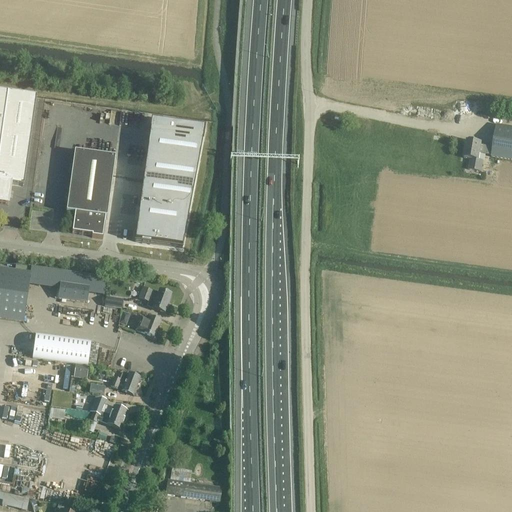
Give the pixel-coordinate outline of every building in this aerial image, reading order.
[(0,92),(0,204),(7,205),(10,189),(9,189),(10,186),(24,188),(36,98),(0,92)] [(151,126),(135,246),(182,252),(205,134),(151,126)] [(481,145),(467,142),(464,159),(470,160),(468,170),(481,172),(482,164),(478,164),(478,161),(479,161),(480,155),(511,160),(511,128),(497,126),(493,148),(481,146),(481,145)] [(105,219),(106,219),(114,159),(74,153),(66,213),(74,215),(72,234),(92,237),(92,238),(102,240),(105,219)] [(0,269),(0,321),(23,325),(28,286),(31,267),(16,265),(15,271),(0,269)] [(31,267),(28,286),(59,290),(58,300),(87,304),(88,295),(107,297),(109,279),(31,267)] [(147,308),(155,311),(164,314),(171,297),(159,292),(157,297),(152,295),(153,293),(143,289),(139,299),(149,303),(147,308)] [(106,298),(105,308),(122,310),(123,301),(106,298)] [(123,313),(119,324),(126,327),(130,315),(123,313)] [(144,335),(146,335),(155,339),(161,323),(150,319),(149,321),(141,318),(136,331),(144,334),(144,335)] [(36,335),(32,359),(88,367),(91,344),(36,335)] [(76,367),(73,366),(71,378),(74,378),(74,379),(87,381),(89,368),(76,366),(76,367)] [(122,392),(124,393),(133,397),(140,379),(123,373),(120,381),(114,379),(110,388),(117,391),(119,385),(124,387),(122,392)] [(90,386),(89,394),(104,396),(105,388),(90,386)] [(99,417),(100,413),(124,422),(127,413),(118,409),(114,408),(112,411),(103,408),(105,403),(95,400),(90,399),(87,413),(90,413),(92,414),(99,417)] [(64,421),(65,411),(51,409),(49,420),(64,421)] [(97,424),(97,422),(120,431),(124,422),(100,413),(99,417),(92,414),(90,421),(88,421),(85,431),(93,434),(97,424)] [(100,433),(97,439),(105,442),(107,436),(100,433)] [(170,481),(168,481),(166,496),(219,504),(221,489),(190,484),(191,472),(172,469),(170,481)] [(0,501),(3,502),(2,506),(26,511),(29,501),(0,494),(0,501)]
